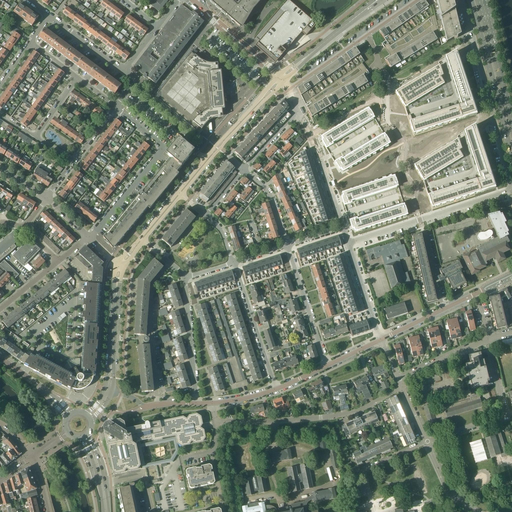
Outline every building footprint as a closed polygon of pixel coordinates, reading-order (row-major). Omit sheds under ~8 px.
[(0,0),(0,2),(5,6),(8,9),(10,7),(2,0),(0,0)] [(104,0),(100,5),(103,7),(101,9),(103,11),(105,9),(110,3),(105,0),(104,0)] [(149,0),(147,2),(150,5),(159,12),(168,0),(149,0)] [(208,0),(210,1),(211,0),(211,1),(216,6),(216,5),(217,6),(221,11),(222,10),(226,16),(227,15),(230,19),(231,19),(232,21),(231,22),(234,24),(235,23),(239,27),(240,26),(249,11),(251,9),(252,9),(253,7),(256,3),(256,4),(258,1),(258,0),(208,0)] [(278,10),(254,38),(256,40),(258,42),(258,43),(262,47),(278,60),(282,55),(285,52),(302,32),(306,36),(307,35),(308,33),(316,24),(288,0),(286,0),(279,9),(278,10)] [(423,0),(419,3),(420,4),(424,10),(428,7),(424,1),(423,0)] [(430,0),(431,0),(432,0),(433,2),(438,1),(446,33),(439,36),(441,43),(441,45),(452,39),(457,38),(457,37),(460,35),(460,34),(460,33),(451,0),(430,0)] [(39,17),(28,9),(20,3),(14,12),(32,26),(39,17)] [(110,3),(105,9),(110,12),(114,6),(110,3)] [(419,3),(414,6),(415,7),(419,13),(424,10),(420,4),(419,3)] [(63,13),(68,16),(72,11),(67,7),(67,8),(64,5),(63,7),(65,9),(63,13)] [(191,12),(190,11),(186,8),(182,5),(133,67),(134,67),(137,70),(144,75),(142,76),(145,78),(148,81),(149,79),(155,84),(204,22),(201,20),(198,17),(199,16),(198,16),(193,11),(192,12),(191,12)] [(119,10),(114,6),(110,12),(115,16),(119,10)] [(410,9),(415,16),(419,13),(415,7),(414,6),(410,9)] [(68,16),(73,20),(77,14),(78,12),(74,9),(72,11),(68,16)] [(410,9),(406,12),(410,19),(415,16),(410,9)] [(119,10),(115,16),(120,19),(124,14),(119,10)] [(406,12),(401,15),(406,22),(410,19),(406,12)] [(73,20),(77,24),(82,18),(77,14),(73,20)] [(129,25),(134,19),(129,15),(125,21),(129,25)] [(401,15),(397,18),(402,25),(406,22),(401,15)] [(82,27),(86,21),(82,18),(77,24),(82,27)] [(397,18),(392,22),(397,28),(402,25),(397,18)] [(139,23),(134,19),(129,25),(134,28),(139,23)] [(82,27),(87,31),(91,25),(86,21),(82,27)] [(392,22),(388,25),(393,32),(397,28),(392,22)] [(143,26),(139,23),(134,28),(139,32),(143,26)] [(92,34),(96,29),(91,25),(87,31),(92,34)] [(388,25),(383,28),(388,35),(393,32),(388,25)] [(143,26),(139,32),(138,33),(140,35),(141,33),(144,35),(148,30),(143,26)] [(15,32),(11,37),(17,41),(21,36),(19,35),(21,32),(13,27),(11,30),(15,32)] [(382,29),(379,31),(380,32),(384,38),(388,35),(383,28),(382,29)] [(50,33),(45,29),(38,37),(51,47),(58,38),(53,34),(51,32),(50,33)] [(92,34),(97,38),(101,32),(96,29),(92,34)] [(101,41),(106,36),(101,32),(97,38),(101,41)] [(432,32),(427,35),(429,37),(432,43),(437,40),(433,34),(432,32)] [(427,35),(423,38),(424,40),(427,46),(432,43),(429,37),(427,35)] [(101,41),(106,45),(111,40),(106,36),(101,41)] [(14,46),(17,41),(11,37),(8,42),(14,46)] [(58,38),(51,47),(64,56),(70,48),(65,44),(64,41),(63,42),(58,38)] [(423,38),(418,41),(419,43),(423,49),(427,46),(424,40),(423,38)] [(111,40),(106,45),(111,49),(115,44),(111,40)] [(418,41),(414,44),(415,46),(418,51),(423,49),(419,43),(418,41)] [(14,46),(8,42),(4,47),(10,51),(14,46)] [(118,45),(115,44),(111,49),(116,53),(120,47),(122,44),(120,43),(118,45)] [(414,44),(409,46),(410,48),(414,54),(418,51),(415,46),(414,44)] [(409,46),(404,49),(406,51),(409,57),(414,54),(410,48),(409,46)] [(120,47),(116,53),(121,56),(125,51),(120,47)] [(70,48),(64,56),(76,66),(83,57),(78,53),(76,51),(75,51),(70,48)] [(355,48),(350,51),(355,58),(357,62),(360,60),(362,63),(364,62),(361,56),(359,54),(355,48)] [(3,49),(0,52),(0,53),(5,57),(9,53),(3,49)] [(404,49),(400,52),(401,54),(404,60),(409,57),(406,51),(404,49)] [(34,51),(31,56),(36,60),(40,62),(39,61),(43,57),(34,51)] [(130,54),(125,51),(121,56),(126,60),(130,54)] [(350,51),(346,54),(351,61),(355,58),(350,51)] [(202,129),(204,126),(206,124),(208,122),(211,120),(213,119),(216,117),(220,117),(223,117),(222,109),(225,108),(224,103),(223,93),(222,86),(221,72),(221,71),(218,71),(218,63),(215,63),(212,64),(209,63),(206,63),(204,62),(201,60),(199,59),(197,57),(195,55),(191,52),(157,93),(158,99),(164,104),(184,120),(199,132),(202,129)] [(400,52),(395,55),(396,57),(400,63),(404,60),(401,54),(400,52)] [(410,115),(408,116),(410,122),(413,133),(476,113),(472,103),(470,97),(469,97),(457,61),(456,57),(455,55),(456,55),(457,55),(456,52),(445,58),(446,60),(459,101),(463,99),(465,104),(468,103),(468,104),(413,122),(412,121),(413,121),(410,115)] [(346,54),(341,57),(346,64),(351,61),(346,54)] [(389,55),(384,58),(386,62),(387,63),(390,68),(395,65),(392,60),(391,58),(389,55)] [(395,55),(391,58),(392,60),(395,65),(397,68),(401,65),(400,63),(396,57),(395,55)] [(31,56),(27,61),(33,65),(34,66),(37,68),(38,66),(36,64),(35,64),(34,63),(36,60),(31,56)] [(91,63),(89,60),(88,61),(83,57),(76,66),(89,75),(96,67),(91,63)] [(341,57),(337,60),(342,67),(346,64),(341,57)] [(337,60),(332,63),(337,70),(342,67),(337,60)] [(27,61),(24,65),(29,69),(31,71),(33,68),(33,67),(34,66),(33,65),(27,61)] [(332,63),(328,67),(333,73),(337,70),(332,63)] [(24,65),(20,70),(26,74),(29,69),(24,65)] [(439,66),(396,92),(405,107),(444,83),(440,78),(443,76),(440,66),(439,66)] [(103,72),(102,70),(101,70),(96,67),(89,75),(102,85),(108,76),(103,72)] [(328,67),(324,70),(328,77),(333,73),(328,67)] [(55,69),(53,72),(55,74),(61,78),(63,75),(64,73),(59,69),(57,68),(56,70),(55,69)] [(20,70),(17,75),(23,79),(25,76),(27,77),(26,77),(29,79),(30,77),(27,75),(26,74),(20,70)] [(324,70),(319,73),(324,80),(328,77),(324,70)] [(319,73),(315,76),(320,83),(324,80),(319,73)] [(55,74),(52,79),(58,83),(61,78),(55,74)] [(17,75),(14,80),(24,87),(25,86),(22,84),(21,84),(20,83),(23,79),(17,75)] [(363,75),(358,78),(359,80),(363,86),(368,83),(364,77),(363,75)] [(108,76),(102,85),(115,94),(121,85),(116,82),(114,79),(113,80),(108,76)] [(314,76),(310,79),(311,80),(315,86),(320,83),(315,76),(314,76)] [(358,78),(353,81),(355,83),(358,89),(363,86),(359,80),(358,78)] [(52,79),(49,84),(54,88),(58,83),(52,79)] [(310,79),(306,82),(306,83),(311,89),(315,86),(311,80),(310,79)] [(14,80),(10,85),(16,89),(18,90),(20,87),(23,89),(24,87),(14,80)] [(353,81),(349,84),(350,86),(354,91),(358,89),(355,83),(353,81)] [(44,86),(43,88),(45,89),(51,93),(52,90),(54,88),(49,84),(48,84),(45,82),(43,85),(44,86)] [(306,82),(301,85),(302,86),(306,92),(311,89),(306,83),(306,82)] [(349,84),(344,87),(346,89),(349,94),(354,91),(350,86),(349,84)] [(7,90),(17,97),(18,95),(15,94),(18,90),(16,89),(10,85),(7,90)] [(301,85),(297,88),(298,89),(299,91),(303,100),(308,97),(306,93),(306,92),(302,86),(301,85)] [(42,87),(39,91),(39,92),(42,94),(47,97),(51,93),(45,89),(43,88),(42,87)] [(344,87),(340,89),(341,92),(344,97),(349,94),(346,89),(344,87)] [(340,89),(335,92),(336,94),(340,100),(344,97),(341,92),(340,89)] [(7,90),(3,95),(9,99),(11,95),(13,96),(12,97),(16,99),(17,97),(7,90)] [(75,100),(79,95),(77,94),(76,93),(77,93),(73,90),(69,96),(75,100)] [(31,91),(30,93),(44,102),(47,97),(42,94),(39,92),(39,93),(38,93),(37,94),(37,95),(32,92),(31,91)] [(335,92),(330,95),(332,97),(335,103),(340,100),(336,94),(335,92)] [(30,93),(29,95),(32,97),(35,99),(37,100),(35,103),(40,107),(44,102),(30,93)] [(81,104),(85,99),(83,98),(82,98),(83,97),(79,94),(79,95),(75,100),(81,104)] [(3,95),(0,99),(0,100),(5,104),(10,107),(11,105),(8,103),(9,102),(7,101),(9,99),(3,95)] [(330,95),(326,98),(327,100),(330,105),(335,103),(332,97),(330,95)] [(326,98),(321,101),(323,103),(326,108),(330,105),(327,100),(326,98)] [(87,109),(91,103),(89,102),(89,103),(88,102),(89,101),(85,99),(81,104),(87,109)] [(283,101),(235,152),(238,155),(237,156),(242,161),(243,160),(246,163),(291,116),(288,113),(289,112),(288,111),(291,109),(288,104),(287,104),(283,101)] [(321,101),(317,103),(318,106),(321,111),(326,108),(323,103),(321,101)] [(30,106),(29,107),(31,108),(37,112),(40,107),(35,103),(32,107),(30,106)] [(93,113),(97,108),(95,107),(94,106),(95,105),(91,103),(87,109),(93,113)] [(311,103),(306,106),(311,117),(317,114),(313,108),(314,108),(312,106),(311,103)] [(317,103),(312,106),(314,108),(313,108),(317,114),(321,111),(318,106),(317,103)] [(97,107),(97,108),(93,113),(100,117),(104,112),(103,111),(103,112),(101,111),(100,111),(101,110),(97,107)] [(31,108),(28,113),(33,117),(37,112),(31,108)] [(368,108),(321,137),(323,139),(322,140),(326,148),(333,144),(332,143),(374,118),(373,115),(370,111),(368,108)] [(20,112),(19,114),(20,115),(22,117),(24,118),(30,122),(33,117),(28,113),(26,115),(24,114),(23,115),(20,112)] [(54,124),(53,124),(57,127),(61,121),(54,117),(50,123),(51,122),(52,123),(53,123),(54,124)] [(24,118),(20,123),(26,127),(30,122),(24,118)] [(61,121),(57,127),(59,128),(59,127),(60,128),(59,129),(63,131),(67,125),(68,124),(62,119),(61,121)] [(118,128),(119,129),(122,131),(126,134),(128,132),(121,127),(123,125),(116,119),(112,124),(118,128)] [(112,124),(109,129),(114,133),(117,129),(118,131),(121,133),(122,131),(119,129),(118,128),(112,124)] [(13,129),(13,128),(9,125),(7,128),(6,129),(5,130),(10,133),(11,132),(13,129)] [(73,130),(67,125),(63,131),(65,132),(66,132),(65,133),(69,136),(69,135),(73,130)] [(431,195),(428,195),(432,207),(474,193),(494,187),(491,176),(491,177),(489,170),(488,171),(476,135),(475,132),(475,131),(474,129),(475,129),(474,126),(464,132),(465,134),(465,135),(478,174),(482,173),(483,178),(486,177),(487,178),(431,196),(431,195)] [(286,133),(289,136),(293,133),(296,135),(297,134),(294,131),(294,132),(290,128),(290,129),(286,133)] [(109,129),(105,134),(111,138),(112,139),(113,138),(111,137),(114,133),(109,129)] [(75,139),(79,134),(73,130),(69,135),(71,136),(72,136),(71,137),(75,140),(75,139)] [(287,139),(289,136),(286,133),(285,133),(286,133),(282,138),(281,138),(284,141),(285,143),(288,141),(287,139)] [(79,134),(75,139),(77,140),(78,141),(77,142),(81,144),(85,139),(79,134)] [(111,138),(105,134),(101,138),(107,143),(110,139),(111,140),(112,139),(111,138)] [(341,158),(335,162),(340,170),(341,169),(343,172),(390,144),(388,141),(386,137),(384,134),(342,160),(341,158)] [(104,146),(107,143),(101,138),(98,143),(103,147),(105,148),(106,147),(104,146)] [(105,236),(103,238),(112,248),(114,247),(115,248),(189,157),(191,154),(194,151),(178,138),(177,140),(166,153),(170,157),(105,236)] [(458,140),(414,166),(423,181),(424,180),(425,180),(426,179),(463,157),(462,156),(459,151),(461,150),(458,140)] [(290,143),(288,141),(285,143),(287,145),(284,148),(288,151),(292,146),(289,143),(290,143)] [(146,151),(150,147),(144,142),(141,146),(140,144),(139,146),(140,147),(146,151)] [(98,143),(94,148),(100,152),(103,148),(104,150),(105,148),(103,147),(98,143)] [(12,144),(5,156),(7,157),(8,158),(9,158),(13,152),(11,150),(14,145),(12,144)] [(269,150),(273,154),(275,151),(277,152),(279,150),(277,149),(274,145),(274,146),(270,150),(269,150)] [(137,151),(142,156),(146,151),(140,147),(139,146),(138,146),(140,148),(137,151)] [(13,152),(9,158),(11,159),(11,160),(12,161),(13,161),(17,154),(19,151),(17,149),(18,148),(16,147),(13,152)] [(97,155),(100,152),(94,148),(91,152),(96,157),(98,158),(99,157),(97,155)] [(288,151),(284,148),(282,151),(281,151),(279,150),(277,152),(279,154),(280,153),(283,156),(288,151)] [(264,155),(268,158),(268,159),(269,160),(271,158),(270,156),(273,154),(269,150),(270,151),(265,155),(264,155)] [(309,150),(299,153),(301,158),(311,155),(309,150)] [(17,154),(13,161),(14,161),(14,162),(15,162),(16,162),(18,164),(25,152),(23,151),(20,156),(17,154)] [(131,155),(133,156),(138,160),(142,156),(137,151),(134,155),(132,153),(131,155)] [(91,152),(87,157),(93,161),(95,158),(97,159),(98,158),(96,157),(91,152)] [(24,155),(19,164),(21,166),(22,167),(23,167),(24,167),(28,161),(29,158),(24,155)] [(134,165),(138,160),(133,156),(131,155),(130,156),(132,157),(129,160),(134,165)] [(90,165),(93,161),(87,157),(83,162),(89,166),(91,167),(91,166),(90,165)] [(28,161),(24,167),(25,168),(25,169),(26,169),(29,171),(33,164),(34,165),(37,160),(34,158),(31,163),(28,161)] [(268,165),(271,168),(276,164),(273,160),(271,158),(269,160),(271,162),(268,165)] [(124,164),(125,165),(131,170),(134,165),(129,160),(126,164),(125,163),(124,164)] [(226,160),(226,161),(223,164),(200,193),(201,193),(199,196),(207,202),(209,199),(208,199),(234,167),(226,160)] [(83,162),(80,167),(85,171),(88,168),(89,169),(91,167),(89,166),(83,162)] [(253,167),(253,168),(256,171),(259,168),(261,169),(263,167),(261,166),(257,163),(258,163),(257,164),(253,168),(253,167)] [(127,174),(131,170),(125,165),(124,164),(123,165),(124,166),(122,170),(127,174)] [(36,172),(32,178),(34,179),(34,178),(37,180),(44,169),(38,165),(35,171),(36,172)] [(271,168),(268,165),(267,165),(268,165),(265,169),(263,167),(261,169),(263,171),(263,170),(267,173),(271,168)] [(114,171),(123,179),(127,174),(122,170),(119,168),(116,171),(115,169),(114,171)] [(37,180),(37,181),(39,182),(39,181),(42,183),(49,173),(50,172),(44,169),(37,180)] [(235,175),(237,172),(235,170),(233,173),(234,174),(211,201),(208,204),(210,205),(213,203),(235,175)] [(114,179),(119,183),(123,179),(114,171),(112,172),(115,174),(112,177),(114,179)] [(86,181),(87,179),(77,172),(74,176),(79,181),(82,177),(86,181)] [(49,173),(42,183),(48,187),(52,180),(48,178),(51,174),(49,173)] [(273,178),(274,182),(273,182),(276,188),(282,185),(284,184),(282,178),(280,179),(277,173),(277,174),(273,178)] [(70,181),(76,185),(77,187),(80,189),(81,187),(79,185),(81,182),(79,181),(74,176),(70,181)] [(343,196),(341,196),(344,205),(352,203),(351,201),(398,186),(397,183),(396,179),(395,179),(394,176),(342,193),(343,196)] [(240,182),(244,185),(244,186),(245,187),(247,185),(248,185),(250,182),(245,177),(244,177),(245,178),(241,182),(240,182)] [(110,180),(107,179),(106,180),(116,188),(119,183),(114,179),(112,182),(110,180)] [(104,187),(106,188),(112,192),(116,188),(106,180),(105,182),(107,184),(104,187)] [(70,181),(66,186),(72,190),(76,185),(70,181)] [(244,192),(250,197),(252,199),(256,194),(254,192),(248,187),(249,186),(248,185),(247,185),(245,187),(247,189),(244,192)] [(282,185),(276,188),(278,193),(285,190),(282,185)] [(67,193),(70,196),(73,198),(76,200),(77,199),(70,193),(72,190),(66,186),(63,191),(67,193)] [(5,188),(0,196),(0,197),(1,199),(4,195),(6,196),(10,190),(5,188)] [(101,191),(103,193),(108,197),(112,192),(106,188),(104,192),(102,190),(101,191)] [(14,193),(10,190),(6,196),(9,198),(7,202),(8,203),(10,199),(11,199),(14,193)] [(229,195),(233,199),(235,201),(238,197),(237,197),(240,195),(238,193),(237,193),(234,190),(233,190),(234,191),(230,196),(229,195)] [(285,190),(278,193),(281,199),(287,196),(286,193),(288,193),(288,192),(287,190),(285,191),(285,190)] [(69,198),(70,196),(67,193),(63,191),(59,195),(65,200),(67,196),(69,198)] [(104,202),(108,197),(103,193),(101,191),(100,193),(102,194),(99,197),(104,202)] [(240,195),(237,197),(238,197),(239,198),(240,198),(245,202),(250,197),(244,192),(241,196),(240,195)] [(26,197),(20,193),(14,204),(16,206),(17,203),(21,205),(26,197)] [(225,200),(225,201),(229,204),(230,205),(233,203),(233,204),(235,201),(233,199),(229,195),(229,196),(225,201),(225,200)] [(287,196),(281,199),(283,204),(290,201),(292,201),(293,200),(292,198),(291,198),(289,199),(287,196)] [(26,207),(27,206),(31,200),(26,197),(21,205),(18,209),(20,211),(23,205),(26,207)] [(36,203),(31,200),(27,206),(32,209),(36,203)] [(80,211),(84,206),(85,204),(87,201),(86,200),(84,202),(83,202),(81,204),(79,202),(75,207),(80,211)] [(290,201),(283,204),(286,210),(292,207),(290,201)] [(258,210),(258,212),(270,208),(268,202),(262,205),(263,209),(262,209),(258,210)] [(229,210),(233,213),(237,208),(233,205),(234,205),(233,204),(233,203),(230,205),(232,207),(229,210)] [(292,207),(286,210),(288,215),(296,211),(299,210),(297,205),(292,207)] [(357,218),(349,221),(352,230),(354,229),(355,232),(407,215),(406,212),(405,207),(404,205),(357,220),(357,218)] [(85,215),(89,210),(84,206),(80,211),(85,215)] [(214,214),(218,217),(220,214),(222,215),(224,213),(222,211),(222,212),(220,210),(218,208),(218,209),(219,209),(215,214),(214,214)] [(85,215),(89,218),(93,213),(89,210),(85,215)] [(186,210),(183,214),(184,215),(166,237),(165,236),(162,240),(171,247),(195,217),(186,210)] [(224,213),(222,215),(224,217),(225,216),(228,219),(230,220),(235,215),(233,213),(229,210),(229,211),(226,214),(224,213)] [(40,216),(45,220),(49,215),(45,211),(40,216)] [(95,211),(93,213),(89,218),(94,222),(100,214),(97,211),(96,212),(95,211)] [(296,211),(288,215),(291,221),(299,217),(297,213),(296,211)] [(475,253),(475,252),(475,253),(473,254),(472,253),(472,254),(470,255),(469,253),(469,254),(467,255),(467,254),(467,255),(465,256),(464,256),(465,256),(463,257),(462,257),(464,260),(464,261),(465,263),(469,270),(468,270),(469,270),(470,272),(469,272),(470,272),(472,276),(472,275),(474,274),(474,275),(474,274),(476,273),(476,274),(477,273),(476,273),(479,272),(478,271),(480,270),(481,270),(480,269),(483,268),(483,269),(483,268),(485,267),(484,266),(487,264),(485,262),(486,262),(485,262),(487,261),(488,261),(488,260),(490,259),(490,260),(490,259),(492,258),(492,259),(493,258),(494,261),(496,260),(498,263),(505,259),(502,254),(509,250),(506,244),(509,242),(506,236),(508,236),(506,233),(508,232),(503,223),(505,222),(501,214),(499,215),(498,212),(486,216),(497,237),(493,240),(491,237),(492,235),(492,234),(492,233),(491,232),(490,231),(489,231),(487,231),(486,232),(485,232),(484,233),(483,233),(482,233),(481,233),(480,233),(479,234),(478,235),(477,236),(477,237),(477,238),(477,240),(478,240),(479,241),(481,241),(482,241),(483,241),(484,241),(485,241),(486,240),(488,239),(489,239),(490,238),(491,241),(480,246),(476,249),(477,251),(475,253)] [(265,222),(267,222),(274,220),(272,214),(266,216),(267,219),(264,220),(264,221),(261,222),(262,224),(265,222)] [(54,219),(49,215),(45,220),(47,222),(43,227),(45,228),(54,219)] [(330,215),(321,218),(322,223),(332,220),(330,215)] [(299,217),(291,221),(293,226),(301,222),(300,220),(301,220),(299,217)] [(50,225),(53,228),(58,223),(54,219),(45,228),(46,229),(50,225)] [(301,222),(293,226),(296,232),(306,227),(304,223),(305,223),(304,221),(301,222)] [(50,239),(53,236),(62,227),(58,223),(53,228),(56,231),(55,233),(54,232),(49,238),(50,240),(50,239)] [(268,232),(265,233),(266,235),(278,231),(276,225),(269,227),(270,230),(268,231),(268,232)] [(234,226),(228,228),(230,234),(241,230),(241,228),(236,230),(234,226)] [(58,233),(62,236),(67,231),(62,227),(53,236),(55,238),(57,235),(58,233)] [(241,230),(230,234),(231,240),(238,238),(241,237),(239,233),(242,232),(241,230)] [(0,261),(13,251),(16,247),(14,245),(21,239),(14,231),(0,243),(0,261)] [(62,245),(71,235),(67,231),(62,236),(65,239),(64,241),(63,240),(59,245),(60,246),(62,244),(62,245)] [(273,239),(280,237),(278,231),(266,235),(267,237),(269,236),(270,241),(274,240),(273,239)] [(76,239),(71,235),(62,245),(64,246),(66,243),(67,241),(71,244),(76,239)] [(436,301),(421,235),(412,237),(427,303),(436,301)] [(338,236),(333,238),(336,248),(341,246),(338,236)] [(24,266),(41,249),(30,239),(13,256),(24,266)] [(245,242),(233,245),(235,251),(242,249),(241,246),(247,244),(246,241),(245,242)] [(380,246),(366,250),(369,261),(372,261),(372,260),(371,258),(371,257),(372,254),(375,255),(375,258),(377,258),(382,256),(385,265),(384,265),(384,267),(392,290),(394,289),(394,290),(396,289),(396,290),(401,288),(400,288),(403,287),(402,287),(411,284),(407,272),(404,273),(399,260),(408,257),(404,245),(401,246),(399,241),(380,247),(380,246)] [(80,252),(79,251),(74,256),(88,269),(87,271),(93,271),(92,282),(102,283),(103,268),(101,266),(104,263),(86,246),(80,252)] [(301,248),(296,250),(300,260),(304,258),(301,248)] [(343,254),(333,257),(335,262),(345,259),(343,254)] [(280,255),(275,257),(278,267),(283,265),(280,258),(280,255)] [(40,257),(31,267),(32,268),(35,271),(38,269),(45,261),(40,257)] [(138,285),(136,302),(134,335),(146,336),(146,330),(145,329),(148,287),(149,287),(150,285),(149,285),(163,267),(154,259),(152,262),(153,263),(152,265),(140,278),(139,277),(138,279),(138,280),(138,282),(138,283),(137,285),(138,285)] [(0,265),(6,272),(12,277),(14,279),(19,275),(4,261),(0,264),(0,265)] [(466,284),(460,272),(459,270),(462,269),(458,262),(440,271),(441,275),(437,277),(440,282),(447,278),(453,290),(466,284)] [(313,272),(320,270),(318,264),(311,266),(313,272)] [(247,266),(242,267),(243,270),(245,277),(250,276),(247,266)] [(65,270),(61,273),(66,280),(71,276),(65,270)] [(232,271),(227,272),(230,282),(235,281),(232,271)] [(12,277),(6,272),(0,278),(0,287),(1,288),(12,277)] [(61,273),(57,277),(62,283),(66,280),(61,273)] [(282,280),(280,281),(280,283),(281,283),(290,280),(288,274),(281,276),(282,280)] [(315,278),(317,284),(324,281),(322,277),(324,277),(324,275),(322,276),(315,278)] [(57,277),(53,280),(58,287),(62,283),(57,277)] [(53,280),(48,283),(54,290),(58,287),(53,280)] [(290,280),(281,283),(282,289),(291,286),(290,280)] [(199,281),(194,283),(195,286),(197,293),(202,291),(199,281)] [(48,283),(44,287),(50,294),(54,290),(48,283)] [(29,359),(25,364),(28,365),(29,366),(29,367),(28,368),(29,368),(31,369),(70,390),(71,388),(73,389),(75,389),(77,390),(78,390),(80,390),(82,389),(84,389),(86,388),(87,387),(89,386),(90,384),(91,383),(92,381),(93,380),(93,378),(93,376),(94,375),(94,372),(95,372),(96,372),(96,367),(96,366),(95,366),(95,360),(96,360),(97,360),(97,359),(97,354),(95,354),(96,347),(97,347),(98,347),(98,342),(98,341),(96,341),(97,334),(98,335),(99,334),(99,329),(96,328),(96,325),(95,325),(95,323),(97,323),(100,285),(87,284),(87,287),(85,287),(84,293),(86,293),(86,300),(84,300),(84,306),(85,306),(85,312),(83,312),(83,318),(85,318),(84,322),(85,322),(85,324),(84,324),(83,340),(81,370),(83,370),(83,374),(85,375),(85,376),(84,377),(82,375),(81,375),(81,373),(80,370),(80,358),(78,358),(76,358),(76,359),(74,359),(72,360),(69,362),(67,363),(66,364),(64,366),(63,368),(72,372),(71,374),(64,370),(38,356),(36,359),(33,357),(31,356),(32,355),(31,354),(30,357),(29,358),(30,358),(29,359)] [(176,284),(168,286),(170,292),(178,289),(177,288),(178,288),(177,285),(176,286),(176,284)] [(256,284),(249,287),(251,293),(260,290),(259,287),(257,288),(256,284)] [(328,289),(328,288),(331,287),(330,285),(327,286),(325,287),(319,289),(320,295),(327,293),(326,290),(328,289)] [(291,286),(282,289),(283,292),(286,291),(287,294),(293,292),(291,286)] [(44,287),(40,290),(46,297),(50,294),(44,287)] [(40,290),(36,294),(41,301),(46,297),(40,290)] [(260,290),(251,293),(253,298),(260,296),(259,293),(261,292),(260,290)] [(328,296),(327,293),(320,295),(322,301),(329,298),(331,298),(330,296),(330,295),(328,296)] [(36,294),(32,297),(37,304),(41,301),(36,294)] [(234,294),(233,294),(226,296),(227,302),(236,299),(234,294)] [(260,296),(253,298),(254,304),(258,303),(259,307),(265,305),(264,301),(262,295),(260,296)] [(496,329),(506,327),(498,296),(489,298),(496,329)] [(36,305),(37,304),(32,297),(27,301),(33,307),(36,305)] [(329,298),(322,301),(324,306),(331,304),(330,301),(333,300),(333,299),(331,300),(331,298),(329,298)] [(236,299),(227,302),(229,308),(238,305),(236,299)] [(296,299),(289,302),(291,307),(298,305),(296,299)] [(181,300),(173,303),(175,309),(183,306),(182,304),(183,304),(182,302),(181,300)] [(27,301),(23,304),(29,311),(33,307),(27,301)] [(407,313),(404,302),(384,309),(387,320),(407,313)] [(196,306),(198,312),(206,309),(204,303),(196,306)] [(23,304),(19,307),(25,314),(29,311),(23,304)] [(238,305),(229,308),(231,314),(240,311),(238,305)] [(291,307),(288,308),(289,311),(292,310),(293,313),(300,311),(298,305),(291,307)] [(15,311),(21,318),(22,320),(26,316),(25,314),(19,307),(15,311)] [(361,307),(351,310),(352,315),(362,312),(361,307)] [(208,315),(206,309),(198,312),(199,318),(208,315)] [(335,309),(333,310),(326,312),(328,318),(335,316),(333,311),(335,310),(335,309)] [(257,312),(259,318),(266,316),(268,315),(267,312),(265,313),(264,310),(257,312)] [(11,314),(16,321),(18,323),(22,320),(21,318),(15,311),(11,314)] [(178,311),(170,313),(172,319),(180,316),(180,315),(179,312),(179,313),(178,311)] [(240,311),(231,314),(233,319),(242,316),(240,311)] [(12,324),(16,321),(11,314),(7,318),(12,324)] [(210,320),(208,315),(199,318),(201,323),(210,320)] [(242,316),(233,319),(235,325),(244,322),(242,316)] [(268,322),(266,316),(259,318),(261,324),(268,322)] [(300,316),(293,319),(294,322),(296,321),(297,324),(294,325),(295,328),(298,327),(304,325),(302,319),(301,319),(300,316)] [(8,328),(12,324),(7,318),(2,321),(8,328)] [(212,326),(210,320),(201,323),(203,329),(212,326)] [(346,325),(343,325),(341,321),(338,322),(340,327),(342,334),(348,332),(346,325)] [(366,321),(361,322),(365,332),(369,331),(366,321)] [(244,322),(235,325),(237,331),(245,328),(244,322)] [(298,327),(295,328),(297,334),(298,334),(298,333),(299,333),(306,331),(304,325),(298,327)] [(353,325),(349,327),(352,336),(357,335),(353,325)] [(214,332),(212,326),(203,329),(205,335),(214,332)] [(184,327),(176,330),(178,335),(186,333),(185,331),(185,329),(184,329),(184,327)] [(336,336),(342,334),(340,327),(334,328),(336,336)] [(245,328),(237,331),(238,336),(247,333),(245,328)] [(334,328),(328,330),(330,337),(336,336),(334,328)] [(270,329),(263,331),(265,337),(272,335),(270,329)] [(299,333),(298,333),(298,334),(299,339),(301,338),(301,339),(308,337),(306,331),(299,333)] [(216,338),(214,332),(205,335),(207,340),(216,338)] [(247,333),(238,336),(240,342),(249,339),(247,333)] [(272,335),(265,337),(267,343),(274,341),(276,340),(274,334),(272,335)] [(440,337),(435,338),(435,340),(437,347),(442,346),(441,342),(444,341),(443,336),(440,337)] [(0,346),(3,348),(8,341),(9,339),(7,338),(7,339),(7,338),(6,340),(4,338),(0,343),(0,346)] [(137,346),(142,393),(154,391),(153,385),(152,385),(149,351),(150,351),(149,342),(149,341),(149,340),(149,339),(148,338),(147,338),(146,338),(145,338),(144,339),(144,340),(143,340),(144,346),(137,346)] [(209,346),(217,343),(216,338),(207,340),(209,346)] [(249,339),(240,342),(242,348),(251,345),(249,339)] [(12,344),(8,341),(3,348),(7,352),(12,344)] [(269,349),(273,348),(274,352),(280,350),(278,344),(275,345),(274,341),(267,343),(269,349)] [(217,343),(209,346),(211,352),(219,349),(217,343)] [(7,352),(12,355),(17,348),(12,344),(7,352)] [(251,345),(242,348),(244,353),(253,350),(251,345)] [(421,345),(416,347),(418,356),(423,355),(423,354),(424,354),(425,350),(424,346),(421,346),(421,345)] [(12,355),(16,358),(21,351),(17,348),(12,355)] [(213,357),(221,355),(219,349),(211,352),(213,357)] [(253,350),(244,353),(246,359),(255,356),(253,350)] [(16,358),(20,361),(25,354),(21,351),(16,358)] [(315,351),(309,353),(311,359),(317,356),(315,351)] [(483,359),(482,360),(480,352),(476,353),(476,354),(474,354),(468,355),(470,363),(465,364),(472,389),(488,385),(488,382),(489,382),(488,377),(487,377),(486,375),(487,374),(483,359)] [(402,354),(396,355),(399,365),(404,364),(404,363),(405,356),(404,353),(402,354)] [(20,361),(24,364),(25,364),(30,357),(25,354),(20,361)] [(186,354),(178,356),(180,362),(188,360),(187,358),(188,358),(187,355),(186,356),(186,354)] [(295,356),(293,357),(292,354),(289,355),(289,356),(292,365),(298,363),(295,356)] [(222,358),(221,355),(213,357),(214,363),(223,360),(222,358)] [(255,356),(246,359),(248,365),(256,362),(255,356)] [(292,365),(289,356),(283,358),(284,360),(286,367),(292,365)] [(284,360),(278,362),(280,369),(286,367),(284,360)] [(256,362),(248,365),(250,370),(258,367),(256,362)] [(177,372),(185,370),(184,368),(185,368),(184,366),(183,364),(175,367),(177,372)] [(380,375),(384,373),(386,378),(389,376),(387,371),(386,372),(383,365),(377,368),(380,375)] [(210,375),(218,373),(216,367),(208,370),(210,375)] [(258,367),(250,370),(251,376),(260,373),(258,367)] [(377,377),(380,375),(377,368),(371,370),(376,381),(378,380),(377,377)] [(179,378),(187,375),(186,373),(186,372),(186,370),(185,370),(177,372),(179,378)] [(220,378),(218,373),(210,375),(212,381),(220,378)] [(260,373),(251,376),(253,382),(254,382),(262,379),(260,373)] [(181,383),(188,381),(188,380),(189,380),(188,378),(187,375),(179,378),(181,383)] [(367,377),(360,380),(369,399),(371,398),(366,385),(369,383),(367,377)] [(222,384),(220,378),(212,381),(214,387),(222,384)] [(312,387),(309,389),(311,392),(319,388),(323,395),(326,393),(325,391),(328,389),(327,386),(323,387),(323,386),(320,380),(311,385),(312,387)] [(360,380),(354,383),(356,388),(355,389),(357,393),(362,391),(366,400),(369,399),(360,380)] [(189,382),(188,381),(181,383),(183,389),(190,386),(190,385),(190,384),(190,382),(189,382)] [(224,390),(222,384),(214,387),(216,393),(224,390)] [(347,404),(346,404),(344,395),(348,394),(346,385),(339,387),(342,397),(345,410),(349,409),(347,404)] [(339,387),(332,388),(334,397),(338,396),(339,398),(342,397),(339,387)] [(300,390),(292,394),(296,403),(300,401),(304,400),(305,402),(308,401),(305,394),(303,395),(300,390)] [(389,407),(400,402),(399,400),(398,400),(396,396),(396,395),(386,400),(389,407)] [(435,419),(442,417),(443,420),(447,419),(447,417),(455,414),(455,415),(456,415),(456,414),(464,412),(465,412),(473,409),(474,409),(473,409),(482,406),(482,407),(479,395),(470,397),(470,399),(453,404),(452,403),(443,405),(443,407),(432,410),(431,404),(423,407),(424,407),(426,415),(426,416),(427,416),(429,424),(429,425),(436,422),(435,419)] [(274,405),(273,405),(274,410),(282,407),(284,411),(287,410),(284,404),(282,398),(273,401),(274,404),(273,404),(274,405)] [(389,407),(393,415),(402,410),(400,405),(401,405),(400,402),(389,407)] [(259,413),(259,412),(264,411),(265,416),(271,415),(268,404),(264,405),(264,407),(263,407),(262,404),(253,407),(253,408),(250,408),(250,413),(253,413),(255,413),(256,413),(256,414),(259,413)] [(402,410),(393,415),(396,422),(407,417),(405,414),(404,414),(402,410)] [(379,421),(377,417),(380,416),(378,411),(375,413),(374,411),(374,412),(370,413),(369,412),(367,413),(371,424),(379,421),(379,422),(379,421)] [(364,427),(371,424),(367,413),(364,415),(365,416),(360,418),(364,427)] [(105,425),(103,427),(105,437),(112,469),(114,475),(114,474),(141,469),(141,468),(136,448),(136,445),(139,447),(141,443),(138,441),(141,440),(152,438),(152,440),(154,441),(161,440),(162,439),(162,438),(174,436),(176,435),(177,438),(178,443),(182,446),(189,444),(191,441),(195,443),(202,442),(202,441),(205,438),(203,431),(203,430),(199,428),(202,424),(200,417),(197,415),(196,414),(195,415),(189,416),(183,417),(149,425),(149,424),(148,423),(147,423),(146,423),(146,424),(146,425),(128,429),(125,430),(124,423),(120,420),(106,423),(105,425)] [(396,422),(399,429),(409,424),(407,420),(408,419),(407,417),(396,422)] [(364,427),(360,418),(356,420),(355,419),(352,420),(357,431),(364,427)] [(350,434),(357,431),(352,420),(350,421),(350,422),(346,424),(346,425),(342,427),(342,426),(346,436),(350,434)] [(409,424),(399,429),(400,431),(398,432),(399,434),(401,433),(402,436),(413,431),(412,428),(410,429),(409,424)] [(511,444),(506,447),(504,441),(501,441),(499,432),(501,431),(500,428),(493,430),(495,435),(486,438),(487,440),(486,440),(486,441),(487,441),(487,443),(487,444),(488,444),(488,446),(488,447),(489,449),(490,452),(489,452),(490,452),(491,455),(490,455),(491,455),(492,457),(501,454),(502,458),(508,456),(506,449),(511,447),(511,444)] [(413,431),(402,436),(407,446),(406,446),(416,442),(415,442),(414,439),(415,438),(413,434),(414,433),(413,431)] [(4,440),(8,444),(17,456),(21,453),(12,441),(5,435),(2,438),(0,439),(0,440),(2,442),(4,440)] [(388,438),(381,441),(386,452),(389,451),(388,450),(393,448),(388,438)] [(1,449),(9,460),(11,462),(17,456),(8,444),(4,440),(2,442),(5,446),(1,449)] [(476,463),(487,460),(481,440),(470,443),(476,463)] [(374,444),(378,454),(383,452),(384,453),(386,452),(381,441),(374,444)] [(374,444),(367,448),(372,458),(375,457),(374,456),(378,454),(374,444)] [(360,451),(364,460),(369,458),(369,460),(372,458),(367,448),(366,445),(359,448),(360,451)] [(7,465),(11,462),(9,460),(1,449),(0,450),(0,456),(0,457),(7,465)] [(292,459),(290,449),(285,451),(274,453),(273,453),(268,454),(270,464),(275,463),(275,462),(286,460),(287,460),(292,459)] [(360,462),(364,460),(360,451),(353,454),(352,454),(357,465),(360,464),(360,462)] [(305,489),(313,488),(308,464),(300,466),(302,474),(297,475),(296,467),(288,468),(292,492),(300,490),(299,483),(303,482),(305,489)] [(214,482),(212,473),(211,465),(201,467),(201,469),(198,469),(197,471),(196,468),(186,470),(190,487),(191,489),(213,484),(214,482)] [(28,468),(21,472),(25,483),(28,492),(37,489),(33,478),(29,467),(28,468)] [(18,487),(25,483),(21,472),(15,477),(18,487)] [(268,492),(264,475),(257,477),(257,476),(251,477),(251,478),(244,480),(247,496),(255,494),(254,492),(260,490),(260,493),(268,492)] [(15,477),(9,480),(11,487),(12,492),(13,492),(18,490),(18,487),(15,477)] [(4,484),(7,495),(9,500),(10,500),(10,501),(12,501),(10,493),(13,492),(12,492),(11,487),(9,480),(4,484)] [(130,486),(119,489),(123,511),(135,511),(134,507),(134,506),(133,502),(133,501),(132,497),(132,496),(131,492),(131,491),(130,487),(134,486),(134,485),(135,485),(135,484),(134,484),(134,483),(133,483),(129,484),(130,486)] [(317,511),(317,510),(308,511),(306,511),(306,508),(306,506),(306,505),(306,504),(307,503),(307,502),(308,502),(308,501),(309,501),(309,500),(310,500),(311,500),(312,499),(313,499),(314,503),(320,502),(319,501),(330,499),(330,500),(336,498),(334,489),(328,490),(329,490),(318,492),(312,493),(313,496),(310,497),(309,497),(308,498),(307,498),(306,499),(306,500),(305,500),(305,501),(304,502),(304,503),(303,503),(303,504),(292,507),(293,511),(289,511),(288,507),(276,510),(275,509),(275,508),(274,508),(273,507),(272,507),(271,506),(270,506),(269,506),(268,506),(267,506),(266,506),(265,506),(264,503),(259,504),(259,502),(247,505),(247,506),(242,507),(242,511),(265,511),(265,509),(266,509),(267,509),(268,508),(268,509),(269,509),(270,509),(271,509),(272,510),(273,510),(273,511),(274,511),(317,511)] [(9,500),(7,495),(1,496),(3,506),(10,504),(9,500)]
